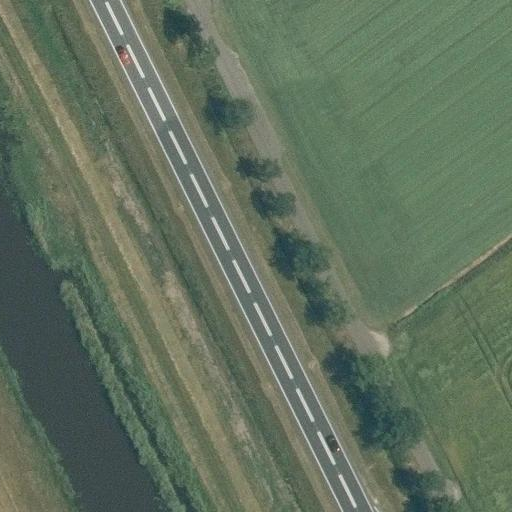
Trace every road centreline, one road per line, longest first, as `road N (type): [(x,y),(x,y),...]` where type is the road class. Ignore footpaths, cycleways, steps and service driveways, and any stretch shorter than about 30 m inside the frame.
road 1 (unclassified): [(446,511),(193,0)]
road 2 (trunk): [(359,511),(107,0)]
